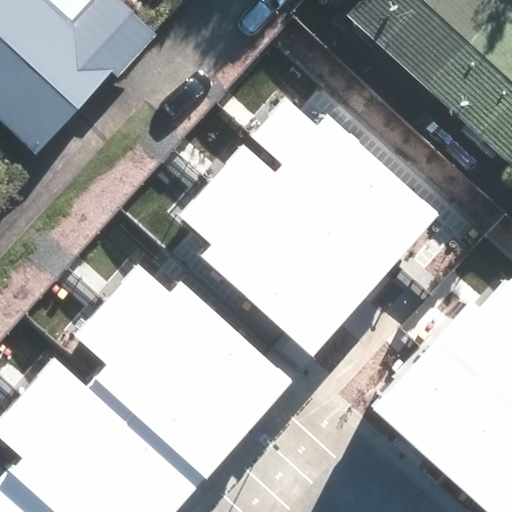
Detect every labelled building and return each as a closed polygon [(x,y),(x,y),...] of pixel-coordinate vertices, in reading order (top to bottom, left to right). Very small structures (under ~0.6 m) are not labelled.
[(0,0),(0,128),(24,151),(101,70),(108,76),(149,33),(114,0),(0,0)] [(511,0),(356,0),(347,10),(511,160),(511,0)] [(440,219),(328,115),(315,130),(284,101),(254,133),(288,163),(276,176),(243,145),(179,213),(212,244),(202,254),(312,355),(440,219)] [(0,440),(22,460),(0,483),(0,511),(172,511),(293,383),(186,285),(174,298),(140,267),(77,335),(112,367),(88,392),(54,360),(0,417),(0,440)] [(511,511),(511,276),(504,269),(371,411),(480,511),(511,511)] [(0,367),(12,357),(0,342),(0,367)]
